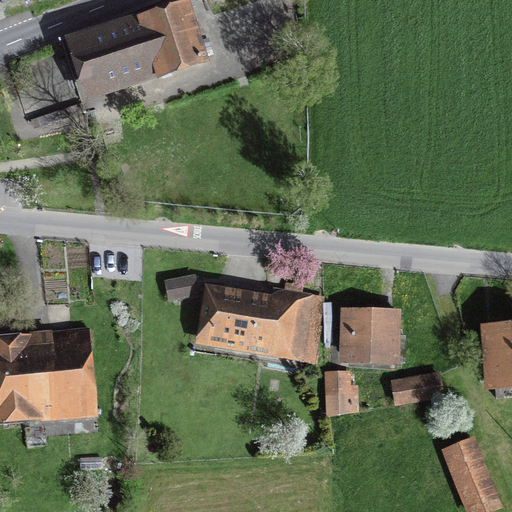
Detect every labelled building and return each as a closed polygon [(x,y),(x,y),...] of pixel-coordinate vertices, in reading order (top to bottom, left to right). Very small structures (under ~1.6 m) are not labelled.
[(0,0),(0,3),(2,10),(28,0),(0,0)] [(208,7),(83,45),(102,107),(227,69),(208,7)] [(83,103),(31,119),(35,129),(86,113),(83,103)] [(196,279),(168,284),(171,298),(197,293),(196,279)] [(319,361),(327,298),(210,284),(202,347),(319,361)] [(406,309),(345,307),(344,362),(404,363),(406,309)] [(511,399),(511,316),(488,318),(495,401),(511,399)] [(89,343),(0,350),(0,407),(82,401),(83,416),(96,415),(89,343)] [(353,373),(326,374),(327,415),(364,414),(362,386),(354,386),(353,373)] [(439,373),(392,381),(398,409),(444,401),(439,373)] [(46,425),(26,427),(28,446),(48,444),(46,425)] [(504,511),(478,441),(445,453),(467,511),(504,511)]
